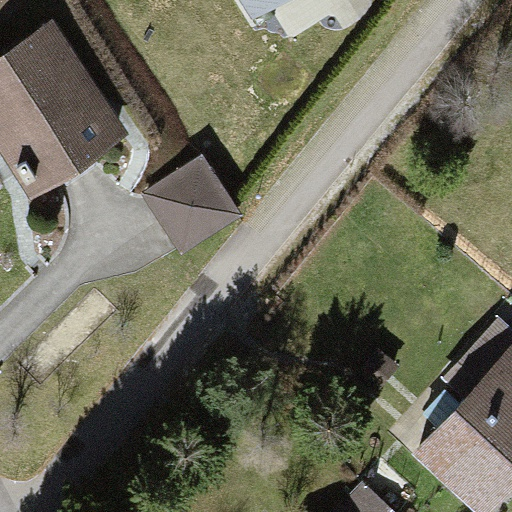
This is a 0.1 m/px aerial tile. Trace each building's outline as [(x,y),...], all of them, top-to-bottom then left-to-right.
[(238,0),(255,27),(298,0),(238,0)] [(39,15),(0,42),(0,124),(35,175),(113,122),(39,15)] [(201,162),(153,190),(173,224),(221,196),(201,162)] [(511,330),(510,329),(404,446),(472,507),(511,462),(511,330)] [(390,511),(360,486),(336,511),(390,511)]
